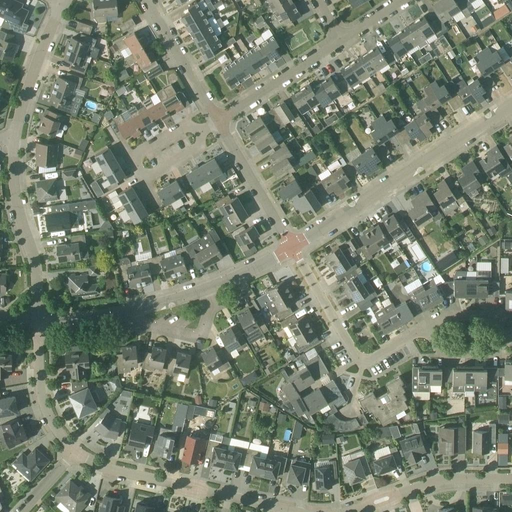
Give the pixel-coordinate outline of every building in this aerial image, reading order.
[(24,34),(28,25),(23,23),(28,10),(21,7),(23,4),(14,0),(14,1),(9,0),(0,0),(0,16),(4,19),(1,26),(24,34)] [(106,15),(104,0),(92,0),(93,9),(91,9),(92,16),(94,16),(94,18),(97,23),(106,22),(106,15)] [(104,0),(106,15),(110,15),(120,14),(119,7),(117,7),(116,0),(104,0)] [(287,12),(296,7),(291,0),(289,0),(282,4),(279,0),(270,5),(275,13),(284,8),(287,12)] [(439,0),(431,5),(439,18),(434,21),(441,32),(446,28),(442,22),(451,16),(440,0),(439,0)] [(458,6),(455,2),(454,0),(440,0),(451,16),(455,22),(469,13),(463,3),(458,6)] [(466,0),(463,3),(469,13),(475,9),(470,3),(474,0),(466,0)] [(505,4),(510,11),(511,9),(511,3),(509,0),(503,0),(502,1),(505,4)] [(181,18),(186,26),(195,20),(193,16),(202,11),(197,3),(188,8),(190,12),(181,18)] [(287,24),(292,21),(300,16),(296,7),(287,12),(284,8),(275,13),(280,22),(284,19),(287,24)] [(210,11),(208,8),(202,11),(193,16),(195,20),(186,26),(191,34),(200,29),(198,25),(207,19),(213,16),(210,11)] [(491,15),(486,18),(490,24),(494,21),(491,15)] [(434,33),(436,35),(441,32),(434,21),(429,24),(424,16),(414,22),(425,39),(434,33)] [(123,33),(127,30),(136,25),(132,18),(119,26),(123,33)] [(264,20),(261,22),(258,18),(254,20),(259,29),(266,24),(264,20)] [(212,28),(209,24),(207,19),(198,25),(200,29),(191,34),(196,43),(205,37),(202,33),(212,28)] [(92,26),(88,25),(78,21),(75,29),(89,34),(92,26)] [(416,45),(425,39),(414,22),(405,28),(416,45)] [(210,46),(207,42),(217,36),(212,28),(202,33),(205,37),(196,43),(201,51),(210,46)] [(407,51),(416,45),(405,28),(396,34),(407,51)] [(13,35),(4,32),(0,30),(0,56),(11,60),(14,51),(16,52),(18,45),(11,42),(13,35)] [(278,44),(273,36),(269,30),(261,35),(264,40),(270,49),(266,52),(272,61),(280,56),(275,47),(278,44)] [(442,34),(441,32),(436,35),(439,40),(444,37),(442,34)] [(143,47),(143,48),(147,45),(143,37),(138,40),(134,33),(116,43),(120,51),(128,46),(132,53),(143,47)] [(92,50),(96,39),(81,34),(79,40),(72,37),(70,43),(68,42),(66,48),(91,57),(93,51),(92,50)] [(398,56),(407,51),(396,34),(387,40),(392,48),(387,52),(394,62),(399,59),(398,56)] [(206,59),(214,54),(220,51),(217,47),(221,44),(217,36),(207,42),(210,46),(201,51),(206,59)] [(463,42),(467,47),(472,44),(468,39),(463,42)] [(272,61),(266,52),(270,49),(264,40),(256,46),(262,55),(258,57),(264,66),(272,61)] [(262,55),(256,46),(248,51),(254,60),(250,63),(256,71),(264,66),(258,57),(262,55)] [(387,52),(382,55),(377,46),(368,53),(379,69),(388,63),(389,65),(394,62),(387,52)] [(137,61),(144,73),(158,64),(155,60),(156,59),(152,52),(147,54),(143,48),(143,47),(132,53),(124,58),(129,65),(137,61)] [(511,72),(504,61),(496,50),(492,53),(488,47),(482,51),(493,69),(499,65),(507,76),(511,72)] [(89,63),(91,57),(66,48),(64,54),(66,55),(64,60),(71,62),(69,69),(84,74),(88,63),(89,63)] [(248,77),(256,71),(250,63),(254,60),(248,51),(240,56),(246,65),(242,68),(248,77)] [(488,72),(493,69),(482,51),(476,54),(480,61),(476,63),(482,73),(481,74),(489,87),(495,84),(488,72)] [(423,56),(427,61),(432,58),(429,52),(423,56)] [(370,75),(379,69),(368,53),(359,58),(360,60),(370,75)] [(240,56),(236,59),(232,62),(238,70),(234,73),(240,82),(248,77),(242,68),(246,65),(240,56)] [(422,64),(427,61),(423,56),(418,59),(422,64)] [(370,75),(360,60),(359,58),(349,64),(360,81),(370,75)] [(231,87),(240,82),(234,73),(238,70),(232,62),(224,67),(227,72),(223,74),(231,87)] [(158,64),(144,73),(148,80),(155,77),(163,72),(159,64),(158,64)] [(351,87),(360,81),(349,64),(340,70),(346,79),(340,82),(347,93),(353,89),(351,87)] [(127,77),(123,70),(116,74),(120,82),(127,77)] [(79,89),(83,78),(67,73),(65,79),(58,76),(56,81),(54,81),(52,87),(72,94),(74,87),(79,89)] [(480,93),(489,87),(481,74),(478,75),(479,77),(467,85),(478,103),(484,99),(480,93)] [(146,79),(145,79),(143,75),(139,77),(136,79),(139,83),(146,79)] [(340,82),(336,85),(330,77),(321,83),(332,99),(341,94),(342,96),(347,93),(340,82)] [(472,107),(478,103),(467,85),(462,78),(454,83),(451,79),(443,84),(451,96),(452,95),(460,106),(468,101),(472,107)] [(460,106),(452,95),(451,96),(443,84),(439,87),(435,81),(429,85),(441,103),(447,99),(454,110),(460,106)] [(323,105),(332,99),(321,83),(312,89),(323,105)] [(377,86),(380,91),(385,88),(382,83),(377,86)] [(124,87),(126,91),(127,92),(133,89),(130,84),(125,87),(124,87)] [(323,105),(312,89),(309,84),(300,90),(311,107),(320,101),(323,105)] [(176,93),(176,92),(171,85),(156,93),(161,101),(167,112),(167,111),(174,107),(177,112),(185,107),(180,100),(186,97),(183,93),(178,91),(176,93)] [(435,107),(441,103),(429,85),(424,89),(428,95),(423,98),(430,109),(429,110),(437,121),(442,118),(435,107)] [(375,95),(380,91),(377,86),(371,90),(375,95)] [(72,94),(52,87),(50,93),(52,94),(50,99),(57,101),(55,107),(70,113),(74,101),(76,102),(78,96),(72,94)] [(301,113),(311,107),(300,90),(291,97),(301,113)] [(170,116),(167,111),(167,112),(161,101),(156,93),(142,102),(144,106),(146,110),(147,110),(153,120),(160,116),(163,120),(170,116)] [(428,127),(437,121),(429,110),(430,109),(423,98),(415,102),(423,114),(414,119),(426,137),(432,133),(428,127)] [(290,111),(289,110),(283,101),(274,107),(284,123),(293,117),(297,122),(301,119),(294,108),(290,111)] [(146,110),(144,106),(137,110),(135,106),(127,110),(132,118),(138,129),(139,128),(145,124),(148,129),(156,124),(153,120),(147,110),(146,110)] [(285,125),(284,123),(274,107),(273,108),(279,118),(275,121),(279,128),(285,125)] [(275,121),(279,118),(273,108),(268,111),(275,121)] [(65,116),(58,114),(49,111),(47,116),(44,115),(39,130),(61,137),(63,130),(60,129),(65,116)] [(107,120),(112,117),(109,111),(104,114),(107,120)] [(98,123),(101,115),(95,113),(91,120),(98,123)] [(333,122),(338,118),(335,113),(330,117),(333,122)] [(132,118),(125,122),(120,114),(113,119),(124,137),(131,133),(134,138),(141,133),(139,128),(138,129),(132,118)] [(398,130),(391,119),(387,121),(383,115),(377,119),(388,137),(394,133),(401,144),(407,141),(400,129),(398,130)] [(266,126),(265,125),(260,117),(245,127),(250,135),(266,126)] [(328,125),(333,122),(330,117),(325,120),(328,125)] [(382,141),(388,137),(377,119),(371,123),(375,129),(371,132),(378,143),(376,144),(384,156),(389,152),(382,141)] [(420,141),(426,137),(414,119),(400,129),(407,141),(416,135),(420,141)] [(311,128),(315,134),(320,130),(317,125),(311,128)] [(256,144),(271,134),(266,126),(250,135),(256,144)] [(285,144),(280,147),(271,134),(256,144),(262,153),(267,150),(270,154),(286,144),(285,144)] [(58,144),(47,144),(37,143),(36,156),(38,156),(37,164),(56,166),(58,144)] [(286,157),(292,153),(286,144),(270,154),(273,159),(270,160),(273,165),(286,157)] [(375,161),(384,156),(376,144),(362,154),(373,171),(379,167),(375,161)] [(511,170),(511,169),(502,154),(496,146),(489,151),(491,154),(480,161),(491,177),(498,173),(501,177),(511,170)] [(93,169),(116,156),(114,152),(112,154),(108,147),(95,155),(98,161),(91,165),(93,169)] [(276,175),(285,170),(286,169),(289,174),(301,165),(300,163),(298,164),(292,153),(286,157),(273,165),(270,166),(276,175)] [(367,175),(373,171),(362,154),(350,162),(346,156),(342,158),(346,164),(354,175),(363,169),(367,175)] [(106,174),(119,166),(116,160),(118,159),(116,156),(93,169),(96,174),(103,169),(106,174)] [(220,179),(222,182),(227,179),(214,158),(205,164),(216,182),(220,179)] [(482,176),(478,170),(473,161),(461,169),(465,174),(458,179),(468,193),(480,184),(477,179),(482,176)] [(197,165),(194,167),(208,190),(212,188),(211,184),(216,182),(205,164),(199,167),(197,165)] [(345,181),(354,175),(346,164),(331,174),(342,191),(348,187),(345,181)] [(116,181),(125,176),(119,166),(106,174),(109,179),(102,184),(104,188),(107,187),(109,191),(118,185),(116,181)] [(209,192),(208,190),(194,167),(191,169),(192,171),(186,175),(194,188),(199,185),(205,196),(210,194),(209,192)] [(233,174),(230,169),(225,172),(228,176),(228,177),(233,174)] [(75,170),(62,172),(63,180),(77,178),(75,170)] [(336,195),(342,191),(331,174),(316,184),(323,194),(332,188),(336,195)] [(301,188),(294,178),(293,177),(291,179),(289,180),(287,182),(285,183),(283,181),(280,183),(282,187),(278,190),(285,201),(290,198),(291,200),(301,194),(299,190),(301,188)] [(50,200),(60,199),(58,190),(56,180),(37,183),(40,200),(50,198),(50,200)] [(184,194),(181,189),(176,180),(170,184),(169,182),(166,184),(179,206),(183,204),(179,197),(184,194)] [(451,191),(449,188),(444,180),(438,184),(441,188),(434,193),(441,205),(439,206),(445,215),(458,206),(462,212),(469,207),(456,188),(451,191)] [(174,209),(179,206),(166,184),(162,185),(164,188),(157,191),(165,205),(170,201),(174,209)] [(123,204),(137,196),(131,186),(117,194),(111,198),(113,203),(120,199),(123,204)] [(313,192),(312,190),(310,188),(301,194),(291,200),(296,208),(294,209),(297,214),(306,208),(309,213),(321,205),(318,201),(321,199),(319,195),(316,197),(315,195),(313,192)] [(111,198),(117,194),(115,190),(108,194),(111,198)] [(442,216),(431,200),(426,192),(416,198),(417,200),(413,203),(415,206),(408,211),(418,226),(431,217),(434,221),(442,216)] [(242,206),(237,197),(231,200),(228,195),(215,203),(218,208),(219,207),(224,216),(228,214),(242,206)] [(144,204),(142,201),(140,202),(137,196),(123,204),(126,209),(119,213),(122,217),(144,204)] [(86,202),(69,204),(70,211),(87,209),(86,202)] [(134,222),(139,220),(148,215),(144,208),(146,207),(144,204),(122,217),(124,222),(131,218),(134,222)] [(234,224),(239,221),(248,216),(242,206),(228,214),(234,224)] [(48,231),(78,226),(77,216),(69,218),(68,211),(46,214),(48,231)] [(415,237),(409,229),(404,220),(399,224),(393,215),(388,218),(387,216),(382,220),(389,231),(390,231),(393,238),(403,231),(407,237),(410,241),(411,240),(414,238),(415,237)] [(114,229),(107,218),(98,231),(114,229)] [(244,243),(241,246),(244,251),(246,256),(257,250),(254,245),(251,240),(259,235),(253,225),(239,234),(244,243)] [(384,234),(384,233),(378,225),(374,227),(373,226),(367,229),(380,248),(383,252),(388,249),(392,246),(397,243),(393,238),(390,231),(389,231),(384,234)] [(486,230),(490,236),(497,232),(493,226),(486,230)] [(218,248),(223,245),(214,229),(209,232),(214,242),(205,248),(213,262),(223,256),(218,248)] [(370,254),(380,248),(367,229),(362,233),(363,234),(359,237),(364,245),(360,248),(367,259),(372,256),(370,254)] [(105,232),(106,240),(114,239),(112,230),(105,232)] [(59,261),(67,260),(69,261),(70,261),(71,261),(73,259),(81,258),(79,249),(86,248),(84,234),(70,236),(71,244),(57,246),(59,261)] [(477,239),(482,245),(489,240),(485,234),(477,239)] [(347,241),(350,247),(353,251),(359,247),(353,238),(347,241)] [(432,244),(424,249),(428,255),(436,250),(432,244)] [(194,262),(188,252),(185,247),(175,250),(176,255),(171,257),(177,276),(183,275),(182,273),(187,271),(185,264),(193,261),(194,262)] [(345,256),(349,253),(346,250),(342,252),(338,247),(325,255),(328,261),(326,262),(329,267),(345,256)] [(204,267),(213,262),(205,248),(196,253),(194,249),(188,252),(194,262),(199,259),(204,267)] [(171,278),(177,276),(171,257),(165,259),(163,254),(155,257),(154,257),(158,273),(163,271),(166,278),(170,277),(171,278)] [(345,276),(359,267),(358,265),(356,266),(354,263),(351,265),(345,256),(329,267),(331,270),(334,269),(337,274),(342,271),(345,276)] [(152,282),(151,275),(158,273),(154,257),(142,260),(136,261),(137,265),(142,286),(148,285),(147,283),(152,282)] [(142,286),(137,265),(136,261),(130,263),(129,260),(126,258),(118,260),(119,265),(122,281),(128,279),(130,287),(135,286),(136,288),(142,286)] [(441,271),(448,267),(442,258),(435,262),(441,271)] [(400,264),(404,270),(410,266),(408,262),(406,259),(400,264)] [(97,265),(88,266),(89,276),(98,274),(97,265)] [(347,294),(363,284),(356,274),(362,271),(359,267),(345,276),(348,280),(343,283),(346,289),(344,290),(347,294)] [(493,295),(493,282),(490,282),(491,270),(476,270),(476,279),(476,280),(475,297),(484,297),(484,295),(493,295)] [(465,296),(466,279),(465,279),(465,271),(456,271),(454,276),(454,281),(444,281),(448,294),(457,294),(457,296),(465,296)] [(89,285),(89,284),(88,273),(67,276),(68,284),(70,283),(72,296),(82,294),(82,295),(100,293),(99,283),(89,285)] [(444,281),(436,286),(432,279),(422,284),(434,305),(441,301),(440,299),(448,294),(444,281)] [(475,297),(476,280),(476,279),(466,279),(465,296),(475,297)] [(273,300),(291,290),(288,285),(287,285),(284,281),(267,290),(273,300)] [(369,300),(369,299),(371,298),(374,296),(371,291),(368,293),(363,284),(347,294),(349,298),(352,297),(355,302),(358,307),(369,300)] [(427,309),(434,305),(422,284),(412,290),(413,292),(409,295),(412,300),(411,300),(418,312),(426,307),(427,309)] [(293,313),(289,306),(296,301),(293,296),(295,295),(291,290),(273,300),(266,305),(272,315),(275,313),(280,321),(293,313)] [(262,307),(256,297),(251,300),(257,310),(262,307)] [(369,300),(358,307),(362,311),(372,305),(369,300)] [(410,317),(418,312),(411,300),(406,303),(405,301),(395,307),(404,322),(411,318),(410,317)] [(404,322),(395,307),(392,303),(383,308),(395,328),(404,322)] [(388,332),(395,328),(383,308),(375,313),(374,315),(377,320),(372,323),(379,335),(387,330),(388,332)] [(257,312),(252,315),(249,309),(238,315),(247,331),(244,333),(250,343),(264,335),(263,333),(268,330),(257,312)] [(304,315),(297,319),(294,314),(281,322),(284,327),(287,325),(293,336),(312,325),(308,319),(307,320),(304,315)] [(313,331),(315,330),(312,325),(293,336),(297,341),(295,343),(294,345),(299,354),(310,347),(307,342),(308,341),(316,336),(313,331)] [(240,330),(234,333),(231,328),(219,334),(229,351),(236,348),(238,351),(248,345),(240,330)] [(135,345),(122,347),(123,353),(116,354),(118,373),(130,372),(130,366),(137,365),(135,345)] [(87,350),(82,350),(82,346),(69,347),(69,352),(76,351),(76,353),(65,354),(66,359),(65,360),(65,363),(66,364),(67,369),(70,369),(71,377),(86,376),(85,367),(89,367),(87,350)] [(162,368),(164,359),(166,349),(153,346),(151,353),(145,351),(142,368),(153,370),(154,367),(162,368)] [(221,349),(216,352),(213,346),(201,353),(211,370),(217,366),(220,371),(231,365),(221,349)] [(0,376),(0,377),(8,377),(8,370),(11,370),(11,365),(12,364),(12,361),(11,359),(11,355),(1,355),(1,353),(0,352),(0,376)] [(186,374),(188,364),(190,355),(178,352),(176,358),(170,357),(166,373),(178,376),(177,380),(184,381),(185,374),(186,374)] [(306,366),(314,380),(329,372),(318,354),(308,360),(305,356),(301,358),(306,366)] [(104,373),(113,376),(117,366),(108,363),(104,373)] [(264,369),(267,374),(273,371),(271,366),(264,369)] [(306,385),(314,380),(306,366),(297,371),(306,385)] [(429,391),(430,366),(422,366),(422,368),(412,368),(412,391),(429,391)] [(447,381),(447,368),(438,368),(438,366),(430,366),(429,391),(440,391),(440,384),(441,384),(441,381),(447,381)] [(464,390),(465,367),(456,366),(456,368),(447,368),(447,381),(453,381),(453,392),(464,392),(464,390)] [(475,390),(475,367),(465,367),(464,390),(475,390)] [(492,375),(492,369),(483,369),(483,367),(475,367),(475,390),(486,391),(486,382),(492,382),(492,375)] [(297,390),(306,385),(297,371),(288,376),(291,380),(297,390)] [(405,387),(404,385),(399,376),(385,384),(389,390),(387,392),(391,398),(388,399),(390,401),(386,404),(384,402),(382,403),(378,397),(376,398),(372,392),(359,400),(365,410),(367,409),(369,411),(371,410),(377,420),(379,419),(381,422),(394,414),(397,418),(401,416),(410,410),(406,403),(409,402),(407,398),(406,398),(402,392),(404,391),(403,388),(405,387)] [(329,406),(333,404),(343,398),(333,379),(319,388),(329,406)] [(88,387),(87,387),(87,380),(71,381),(72,390),(74,390),(75,392),(69,395),(72,401),(71,402),(75,410),(76,409),(79,416),(90,411),(90,410),(97,407),(94,402),(100,399),(96,390),(90,393),(88,387)] [(299,394),(297,390),(291,380),(287,383),(281,386),(285,391),(279,394),(284,403),(290,399),(290,400),(299,394)] [(330,409),(329,406),(319,388),(310,393),(318,407),(322,413),(330,409)] [(309,412),(318,407),(310,393),(301,398),(307,408),(309,412)] [(307,408),(301,398),(299,394),(290,400),(298,414),(303,411),(307,408)] [(0,398),(0,414),(17,412),(17,410),(19,410),(18,403),(16,403),(14,396),(0,399),(0,398)] [(194,397),(195,405),(202,403),(201,396),(194,397)] [(268,411),(269,403),(260,401),(258,409),(268,411)] [(188,403),(185,418),(192,420),(195,405),(188,403)] [(279,413),(277,420),(285,421),(286,415),(279,413)] [(329,425),(336,417),(333,414),(325,419),(329,425)] [(368,422),(363,414),(358,417),(363,425),(368,422)] [(507,423),(506,415),(499,414),(498,414),(498,423),(507,423)] [(113,421),(112,420),(106,415),(95,427),(96,428),(95,429),(101,434),(102,433),(103,434),(105,435),(106,435),(114,437),(116,437),(117,435),(123,437),(126,422),(119,420),(117,420),(116,420),(115,420),(114,421),(113,421)] [(340,421),(336,417),(329,425),(330,425),(336,430),(340,421)] [(18,418),(1,425),(4,432),(3,432),(10,448),(22,443),(21,441),(28,438),(27,437),(29,436),(26,429),(24,429),(22,424),(21,425),(18,418)] [(351,421),(353,430),(360,427),(355,418),(351,420),(351,421)] [(302,425),(295,420),(291,437),(299,439),(302,425)] [(344,431),(346,421),(345,421),(340,421),(336,430),(344,431)] [(352,430),(353,430),(351,421),(346,421),(344,431),(352,430)] [(154,427),(133,422),(127,446),(142,449),(144,440),(151,442),(154,427)] [(412,423),(416,433),(424,430),(421,422),(412,423)] [(177,451),(183,426),(176,424),(174,430),(167,428),(165,436),(159,434),(156,448),(157,448),(156,452),(165,454),(166,452),(170,453),(171,449),(177,451)] [(489,452),(489,443),(495,443),(495,424),(489,424),(489,431),(473,431),(473,452),(489,452)] [(380,438),(392,434),(389,426),(376,428),(380,438)] [(465,452),(465,427),(439,427),(439,443),(442,443),(442,452),(444,452),(444,454),(451,454),(451,452),(465,452)] [(322,444),(335,443),(334,433),(321,435),(322,444)] [(401,456),(405,455),(406,457),(407,456),(409,462),(421,458),(419,452),(425,450),(419,434),(400,441),(403,449),(399,450),(401,456)] [(207,439),(187,435),(182,458),(197,462),(200,449),(204,450),(207,439)] [(223,468),(227,449),(221,447),(222,442),(209,439),(205,456),(211,457),(210,462),(215,464),(215,466),(223,468)] [(497,443),(497,454),(508,454),(508,442),(497,443)] [(244,465),(248,448),(235,445),(234,450),(227,449),(223,468),(231,469),(232,467),(237,469),(238,464),(244,465)] [(402,461),(396,446),(389,449),(388,446),(374,451),(376,459),(373,460),(378,473),(396,466),(395,464),(402,461)] [(22,453),(14,463),(18,467),(17,468),(31,480),(49,460),(35,448),(27,457),(22,453)] [(262,476),(266,458),(260,456),(261,451),(248,448),(244,465),(250,466),(249,471),(254,473),(254,475),(262,476)] [(365,477),(364,474),(360,464),(367,462),(363,450),(341,457),(350,482),(365,477)] [(266,458),(262,476),(270,478),(271,476),(276,478),(277,472),(283,474),(287,457),(274,454),(273,460),(266,458)] [(302,478),(309,480),(310,463),(299,460),(298,465),(291,464),(287,480),(291,481),(290,483),(297,485),(297,483),(301,483),(302,478)] [(337,478),(336,460),(329,461),(329,467),(315,468),(316,488),(331,487),(330,474),(336,474),(336,478),(337,478)] [(56,496),(55,498),(55,499),(58,502),(61,501),(64,500),(65,499),(68,502),(67,504),(72,508),(69,511),(77,511),(82,507),(85,504),(83,502),(90,494),(85,490),(83,492),(70,480),(56,496)] [(502,504),(511,504),(511,495),(503,495),(502,504)] [(101,506),(99,511),(122,511),(124,506),(119,505),(120,499),(105,496),(102,507),(101,506)] [(137,503),(134,511),(156,511),(153,511),(153,509),(154,507),(152,507),(147,506),(145,505),(145,504),(140,502),(139,504),(137,503)]
